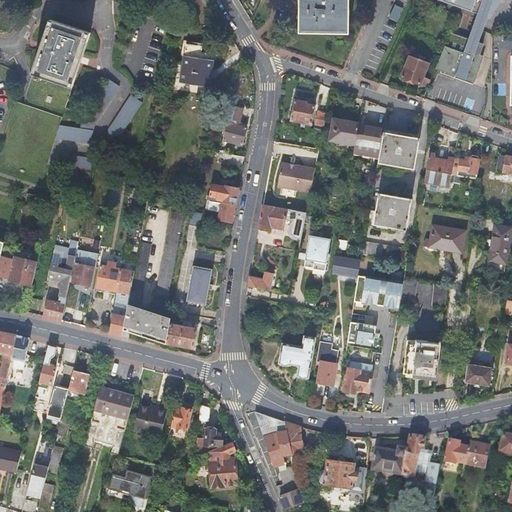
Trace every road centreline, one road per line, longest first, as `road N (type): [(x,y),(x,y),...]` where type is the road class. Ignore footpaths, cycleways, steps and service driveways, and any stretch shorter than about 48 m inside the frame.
road 1 (residential): [(260,59),(267,106),(229,381)]
road 2 (tertiary): [(229,381),(299,414),(345,423),(415,425),(511,405)]
road 3 (residential): [(260,59),(511,142)]
road 4 (tertiary): [(0,319),(229,381)]
road 5 (residential): [(278,511),(229,381)]
